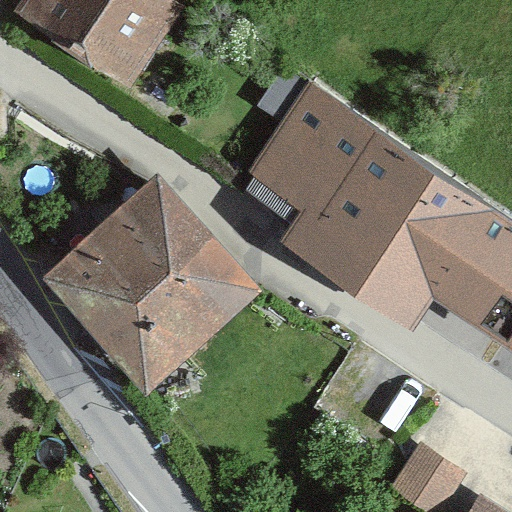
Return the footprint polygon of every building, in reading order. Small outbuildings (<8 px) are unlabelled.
[(181,9),(167,0),(30,0),(21,14),(132,85),(181,9)] [(511,241),(303,94),(247,173),(304,214),(289,236),(413,325),(433,297),(511,353),(511,241)] [(263,284),(153,159),(34,263),(143,388),(263,284)] [(439,511),(470,456),(421,430),(389,481),(435,511),(439,511)] [(511,511),(511,500),(479,481),(460,511),(511,511)]
